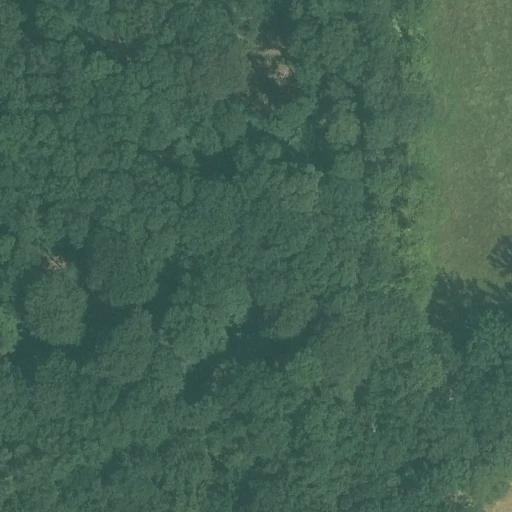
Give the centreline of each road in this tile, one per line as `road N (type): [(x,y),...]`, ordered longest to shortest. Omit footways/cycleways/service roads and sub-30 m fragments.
road 1 (track): [(392,0),(392,511)]
road 2 (unclassified): [(133,511),(511,362)]
